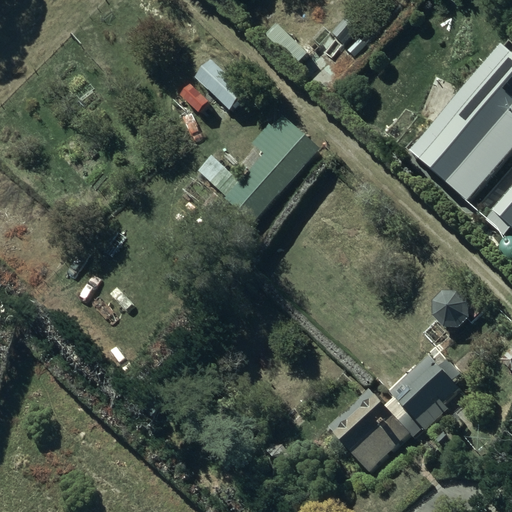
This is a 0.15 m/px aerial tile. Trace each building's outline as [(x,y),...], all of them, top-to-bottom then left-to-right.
[(219,55),(200,74),(235,108),(253,89),(219,55)] [(254,139),(268,152),(245,177),(218,153),(203,169),(259,221),(327,147),(288,111),(275,125),(271,121),(254,139)] [(511,219),(511,127),(510,151),(490,212),(511,219)] [(434,357),(393,393),(427,431),(450,410),(447,407),(464,391),(434,357)] [(375,392),(333,428),(373,475),(415,439),(375,392)]
